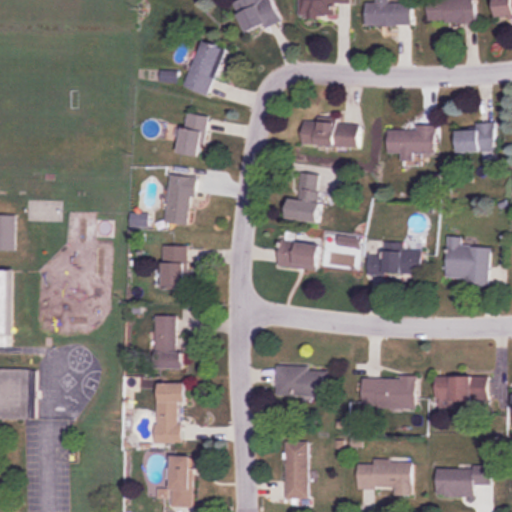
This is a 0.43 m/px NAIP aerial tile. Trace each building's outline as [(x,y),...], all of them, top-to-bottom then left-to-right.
[(280,21),(271,0),(238,0),(234,2),(248,35),(280,21)] [(351,0),(301,0),(301,18),(329,19),(329,4),(351,5),(351,0)] [(390,3),(390,0),(377,0),(377,3),(366,3),(366,26),(413,26),(413,3),(390,3)] [(429,0),(429,23),(477,23),(476,0),(429,0)] [(511,17),(511,0),(495,0),(497,19),(511,17)] [(227,50),(201,42),(187,89),(214,96),(227,50)] [(203,156),(208,116),(186,113),(180,153),(203,156)] [(303,145),(360,148),(361,125),(338,124),(339,118),(318,116),(318,121),(305,121),(303,145)] [(497,125),(458,125),(458,152),(497,151),(497,125)] [(415,153),(437,153),(437,127),(389,127),(389,154),(403,154),(403,161),(415,161),(415,153)] [(325,175),(310,174),(309,200),(289,199),(288,220),(322,222),(325,175)] [(167,223),(192,225),(197,177),(171,175),(167,223)] [(0,249),(17,250),(17,214),(0,213),(0,249)] [(463,245),(464,237),(450,236),(447,280),(490,283),(492,247),(463,245)] [(319,270),(322,244),(281,240),(278,265),(319,270)] [(423,275),(423,249),(404,249),(405,243),(384,243),(383,255),(369,255),(369,274),(423,275)] [(188,245),(164,245),(163,288),(188,289),(188,245)] [(0,346),(13,346),(14,269),(0,269),(0,346)] [(181,315),(156,315),(155,369),(181,369),(181,315)] [(330,396),(330,370),(309,370),(309,365),(277,365),(277,396),(330,396)] [(490,375),(437,375),(437,404),(490,404),(490,375)] [(418,377),(363,377),(363,407),(418,407),(418,377)] [(182,443),(182,402),(186,402),(186,383),(157,383),(157,442),(182,443)] [(310,440),(286,440),(286,498),(310,498),(310,440)] [(194,506),(194,455),(171,455),(171,506),(194,506)] [(395,494),(414,495),(415,460),(374,458),(374,463),(360,462),(359,488),(395,489),(395,494)] [(476,484),(494,484),(494,466),(439,465),(438,495),(476,496),(476,484)]
